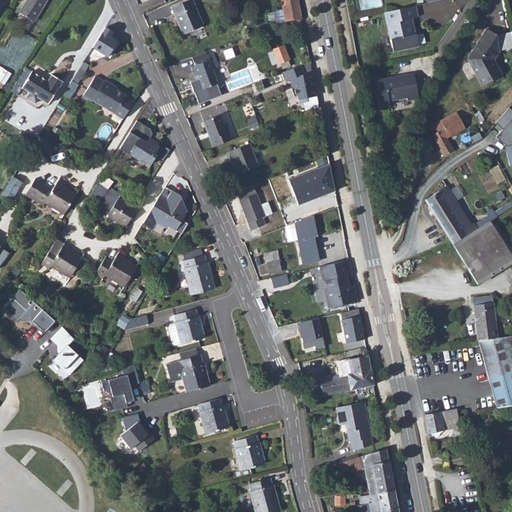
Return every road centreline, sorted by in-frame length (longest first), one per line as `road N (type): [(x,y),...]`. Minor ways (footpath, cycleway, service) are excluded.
road 1 (residential): [(120,0),(276,361),(308,511)]
road 2 (secondary): [(321,0),(423,511)]
